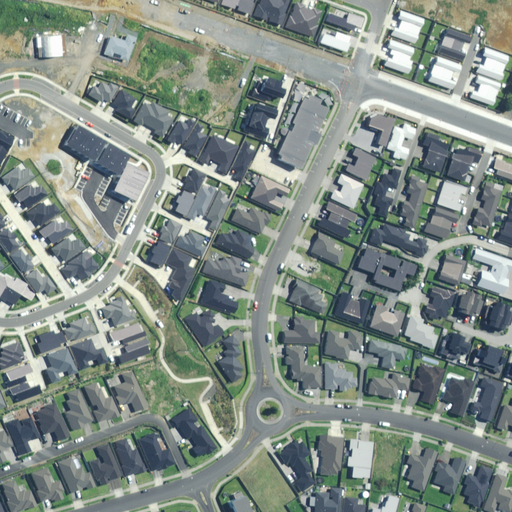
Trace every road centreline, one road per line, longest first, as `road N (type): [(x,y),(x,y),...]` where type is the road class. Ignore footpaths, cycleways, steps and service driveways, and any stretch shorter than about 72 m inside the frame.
road 1 (residential): [(86,296),(123,254),(159,182),(157,160),(38,85),(0,88)]
road 2 (tertiary): [(357,83),(270,274),(261,325),(267,393)]
road 3 (residential): [(0,473),(148,418),(162,424),(197,483)]
road 4 (secondary): [(357,83),(130,0)]
road 5 (residential): [(511,456),(403,421),(287,410)]
road 6 (residential): [(509,251),(477,240),(443,245),(425,262),(410,302)]
road 7 (residential): [(75,301),(0,193)]
